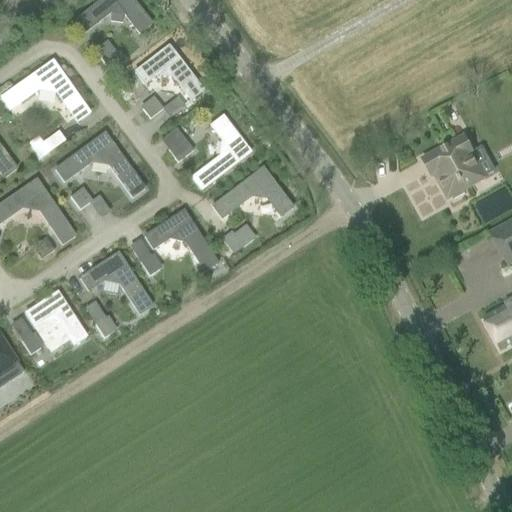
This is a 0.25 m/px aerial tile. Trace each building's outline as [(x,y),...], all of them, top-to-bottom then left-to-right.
[(103,0),(70,27),(79,39),(110,15),(123,16),(138,36),(150,27),(129,0),(103,0)] [(103,66),(116,56),(108,46),(95,56),(103,66)] [(134,75),(143,87),(157,77),(171,79),(190,103),(202,93),(168,49),(134,75)] [(54,95),(76,125),(88,116),(51,64),(0,100),(0,102),(8,113),(38,92),(54,95)] [(149,122),(162,111),(154,102),(142,112),(149,122)] [(190,181),(200,193),(249,156),(222,120),(209,129),(222,145),(220,159),(190,181)] [(63,185),(90,165),(107,167),(131,201),(143,192),(103,136),(54,172),(63,185)] [(422,162),(431,179),(434,178),(447,202),(479,185),(466,160),(473,156),(463,139),(422,162)] [(180,143),(167,153),(174,163),(176,165),(192,153),(183,141),(180,143)] [(38,162),(48,155),(39,142),(29,149),(38,162)] [(0,177),(3,181),(15,172),(0,150),(0,177)] [(291,210),(262,171),(211,209),(220,222),(251,198),(264,200),(279,220),(291,210)] [(0,225),(22,210),(36,212),(61,248),(74,239),(35,183),(0,206),(0,225)] [(79,213),(89,206),(79,192),(69,200),(79,213)] [(183,244),(203,275),(216,266),(182,214),(143,239),(152,252),(169,241),(183,244)] [(511,223),(489,236),(507,268),(511,265),(511,223)] [(242,250),(252,242),(242,229),(232,237),(242,250)] [(40,263),(53,254),(46,243),(33,253),(40,263)] [(87,294),(104,283),(117,286),(138,318),(151,309),(117,256),(79,281),(87,294)] [(148,279),(158,272),(150,259),(139,265),(148,279)] [(56,295),(24,316),(33,329),(46,350),(66,338),(72,348),(85,339),(56,295)] [(483,323),(500,354),(511,347),(511,302),(505,306),(507,310),(483,323)] [(103,341),(113,334),(104,321),(94,327),(103,341)] [(30,358),(40,351),(31,337),(21,344),(30,358)] [(0,340),(0,374),(15,364),(0,340)]
